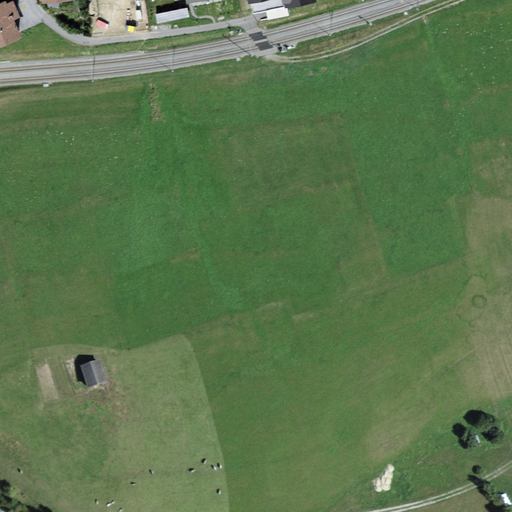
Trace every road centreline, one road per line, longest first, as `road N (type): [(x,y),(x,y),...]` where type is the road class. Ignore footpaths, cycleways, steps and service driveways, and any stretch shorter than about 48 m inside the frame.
road 1 (track): [(263,45),(277,57),(320,56),(464,0)]
road 2 (track): [(381,511),(432,500),(511,461)]
